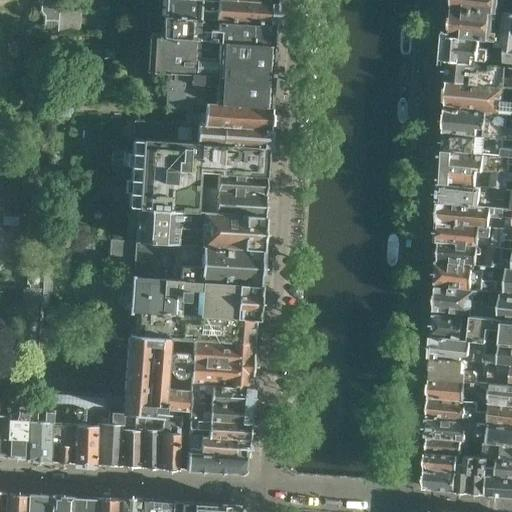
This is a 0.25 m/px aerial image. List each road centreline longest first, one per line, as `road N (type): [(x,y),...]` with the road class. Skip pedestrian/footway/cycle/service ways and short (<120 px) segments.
road 1 (residential): [(407,500),(431,0)]
road 2 (residential): [(297,0),(265,492)]
road 3 (residential): [(0,475),(265,492)]
road 4 (unknown): [(291,81),(126,71)]
road 5 (residential): [(407,500),(265,492)]
